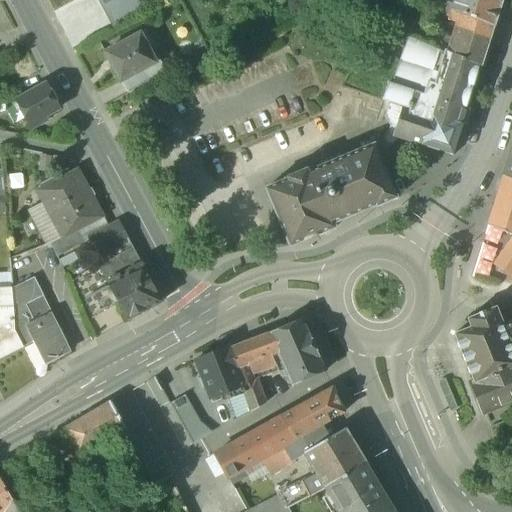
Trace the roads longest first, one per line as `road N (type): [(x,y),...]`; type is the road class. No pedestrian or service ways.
road 1 (secondary): [(0,439),(198,319)]
road 2 (residential): [(412,255),(447,220),(487,147),(511,64)]
road 3 (residential): [(198,319),(107,161)]
road 4 (secondary): [(360,344),(373,401),(426,511)]
road 5 (residential): [(107,161),(27,0)]
road 6 (secondary): [(444,485),(400,387),(400,343)]
road 7 (secondary): [(333,268),(260,275),(198,319)]
road 8 (secondary): [(198,319),(279,300),(327,304)]
